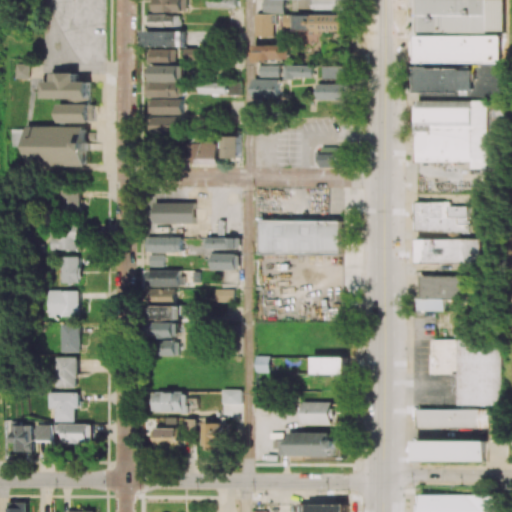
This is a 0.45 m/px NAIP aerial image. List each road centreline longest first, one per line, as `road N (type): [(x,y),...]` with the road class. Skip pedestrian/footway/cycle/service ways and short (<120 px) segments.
road 1 (residential): [(126,0),(125,511)]
road 2 (primary): [(384,0),(383,511)]
road 3 (residential): [(383,479),(0,480)]
road 4 (residential): [(383,179),(126,176)]
road 5 (residential): [(511,475),(383,479)]
